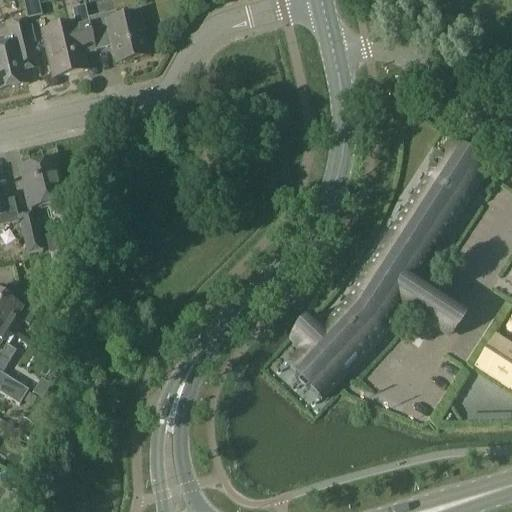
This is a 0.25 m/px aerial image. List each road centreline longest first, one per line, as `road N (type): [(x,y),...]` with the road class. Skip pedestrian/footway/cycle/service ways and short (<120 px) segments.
road 1 (tertiary): [(171,411),(193,362),(296,252),(332,189),(342,135),(333,55)]
road 2 (residential): [(0,134),(164,90),(225,23),(317,0)]
road 3 (unclassified): [(333,55),(384,49),(511,132)]
